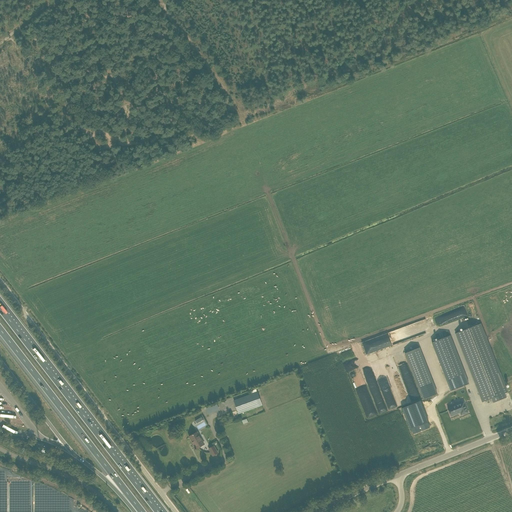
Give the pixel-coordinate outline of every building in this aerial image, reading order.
[(465,310),(440,316),(442,324),(450,322),(450,321),(463,317),(462,315),(466,314),(465,310)] [(508,392),(481,323),(455,333),(482,402),(492,399),(494,403),(506,398),(504,394),(508,392)] [(382,345),(384,344),(383,339),(382,339),(381,336),(362,341),(366,354),(383,349),(382,345)] [(449,336),(431,343),(450,391),(468,384),(449,336)] [(405,353),(424,399),(437,394),(418,345),(412,347),(413,350),(405,353)] [(400,364),(407,380),(410,378),(408,374),(410,373),(406,362),(400,364)] [(375,388),(364,392),(367,400),(370,399),(370,401),(378,398),(375,388)] [(239,414),(262,405),(257,392),(234,401),(239,414)] [(447,408),(451,417),(460,413),(461,415),(468,413),(465,404),(458,407),(457,404),(457,405),(447,408)] [(218,405),(206,407),(207,413),(219,410),(218,405)] [(427,422),(411,428),(413,433),(429,427),(427,422)] [(204,444),(197,432),(189,437),(194,445),(193,445),(195,449),(194,449),(195,450),(196,449),(204,444)] [(218,453),(214,446),(209,449),(213,456),(218,453)]
